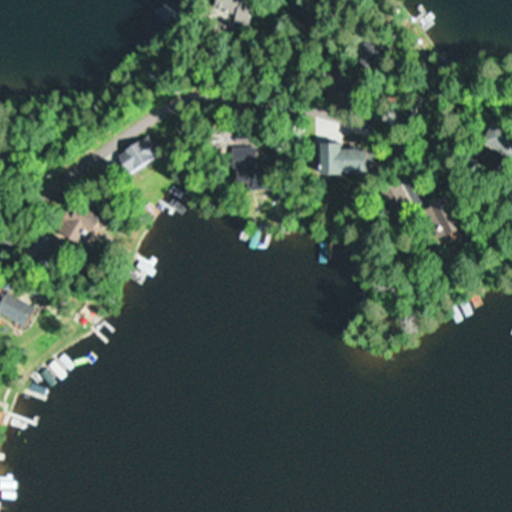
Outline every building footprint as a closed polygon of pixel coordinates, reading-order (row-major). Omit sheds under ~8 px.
[(211,0),(212,16),(248,16),(247,0),(211,0)] [(377,63),(376,48),(358,49),(359,64),(377,63)] [(124,175),(155,156),(144,138),(113,156),(124,175)] [(334,150),(334,145),(313,145),(313,175),(358,175),(358,150),(334,150)] [(228,171),(233,171),(233,184),(253,184),(253,149),(228,149),(228,171)] [(414,208),(426,239),(451,230),(439,198),(414,208)] [(53,234),(86,251),(102,220),(69,203),(53,234)] [(0,316),(21,329),(32,310),(2,293),(0,296),(0,316)]
